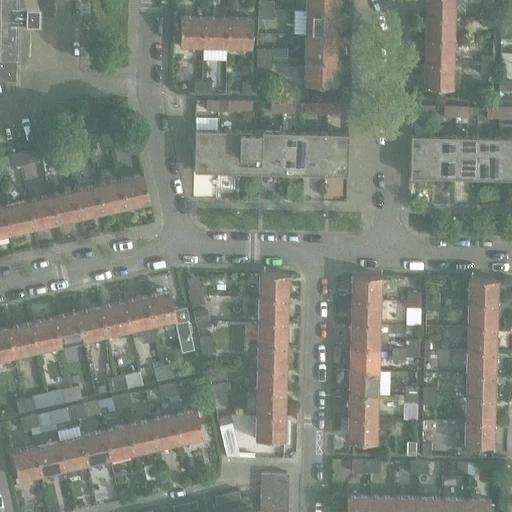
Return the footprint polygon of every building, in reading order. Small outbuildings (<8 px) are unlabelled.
[(0,0),(0,53),(8,54),(9,10),(44,10),(44,0),(0,0)] [(337,0),(306,0),(306,11),(338,12),(337,0)] [(454,0),(426,0),(426,17),(454,17),(454,0)] [(272,1),(259,1),(258,10),(271,11),(272,1)] [(482,8),(482,18),(495,18),(495,9),(482,8)] [(271,11),(258,10),(258,18),(271,18),(271,11)] [(338,12),(306,11),(305,36),(337,37),(338,12)] [(179,45),(204,45),(205,17),(180,17),(179,45)] [(229,18),(205,17),(204,45),(228,46),(229,18)] [(454,17),(426,17),(425,41),(453,42),(454,17)] [(252,18),(229,18),(228,46),(251,46),(252,18)] [(495,18),(482,18),(482,26),(494,26),(495,18)] [(511,20),(501,21),(500,30),(511,30),(511,20)] [(511,30),(500,30),(500,38),(511,38),(511,30)] [(337,37),(305,36),(305,60),(336,61),(337,37)] [(453,42),(425,41),(424,64),(453,64),(453,42)] [(270,50),(257,49),(257,59),(270,59),(270,50)] [(481,56),(481,65),(493,65),(494,56),(481,56)] [(270,59),(257,59),(257,67),(270,67),(270,59)] [(336,61),(305,60),(304,84),(336,85),(336,61)] [(453,64),(424,64),(424,87),(452,88),(453,64)] [(493,65),(481,65),(480,73),(493,73),(493,65)] [(194,81),(194,93),(203,94),(203,81),(194,81)] [(211,81),(203,81),(203,94),(211,94),(211,81)] [(242,81),(242,94),(250,95),(251,82),(242,81)] [(511,90),(511,81),(499,81),(499,90),(511,90)] [(218,110),(218,100),(206,100),(206,110),(218,110)] [(228,111),(240,111),(240,101),(228,101),(228,111)] [(252,101),(240,101),(240,111),(252,111),(252,101)] [(271,112),(283,112),(283,102),(271,102),(271,112)] [(295,102),(283,102),(283,112),(295,112),(295,102)] [(314,113),(326,113),(326,103),(314,103),(314,113)] [(338,103),(326,103),(326,113),(338,113),(338,103)] [(434,116),(434,106),(422,105),(422,116),(434,116)] [(444,116),(456,116),(456,106),(444,106),(444,116)] [(468,107),(456,106),(456,116),(468,117),(468,107)] [(487,117),(499,117),(499,107),(487,107),(487,117)] [(511,108),(499,107),(499,117),(511,118),(511,108)] [(218,129),(195,129),(194,170),(217,171),(218,129)] [(239,130),(218,129),(217,171),(238,171),(239,130)] [(117,130),(109,132),(112,144),(120,143),(117,130)] [(261,130),(239,130),(238,171),(260,172),(261,130)] [(282,131),(261,130),(260,172),(281,173),(282,131)] [(304,131),(282,131),(281,173),(303,173),(304,131)] [(326,132),(304,131),(303,173),(325,174),(326,132)] [(112,144),(109,132),(101,134),(103,146),(112,144)] [(348,133),(326,132),(325,174),(347,174),(348,133)] [(434,135),(411,134),(410,176),(433,176),(434,135)] [(455,135),(434,135),(433,176),(455,177),(455,135)] [(477,136),(455,135),(455,177),(476,177),(477,136)] [(498,136),(477,136),(476,177),(497,178),(498,136)] [(511,136),(498,136),(497,178),(511,178),(511,136)] [(71,141),(62,143),(65,155),(74,153),(71,141)] [(65,155),(62,143),(54,144),(57,157),(65,155)] [(25,151),(17,153),(20,165),(28,163),(25,151)] [(17,153),(8,155),(11,167),(20,165),(17,153)] [(143,173),(120,179),(126,206),(150,201),(143,173)] [(120,179),(96,184),(103,212),(126,206),(120,179)] [(96,184),(73,189),(79,217),(103,212),(96,184)] [(73,189),(50,195),(57,222),(79,217),(73,189)] [(50,195),(28,200),(34,227),(57,222),(50,195)] [(28,200),(5,205),(11,233),(34,227),(28,200)] [(5,205),(0,206),(0,235),(11,233),(5,205)] [(288,273),(260,273),(259,297),(287,298),(288,273)] [(352,275),(351,299),(380,300),(380,276),(352,275)] [(497,279),(469,278),(468,302),(496,303),(497,279)] [(201,287),(189,290),(191,299),(203,296),(201,287)] [(174,309),(170,291),(147,296),(153,324),(175,319),(176,318),(174,309)] [(407,292),(407,301),(420,301),(420,292),(407,292)] [(439,293),(426,292),(426,301),(439,301),(439,293)] [(147,296),(123,301),(129,329),(153,324),(147,296)] [(203,296),(191,299),(193,307),(205,304),(203,296)] [(248,297),(247,316),(258,317),(259,297),(248,297)] [(287,298),(259,297),(258,321),(287,322),(287,298)] [(380,300),(351,299),(351,323),(379,324),(380,300)] [(123,301),(100,307),(106,334),(129,329),(123,301)] [(420,301),(407,301),(407,309),(420,310),(420,301)] [(439,301),(426,301),(425,310),(438,310),(439,301)] [(496,303),(468,302),(468,326),(496,326),(496,303)] [(193,331),(190,321),(189,322),(188,319),(189,319),(186,306),(174,309),(176,318),(175,319),(182,352),(195,349),(191,332),(193,331)] [(100,307),(77,312),(83,339),(106,334),(100,307)] [(77,312),(54,317),(61,345),(83,339),(77,312)] [(54,317),(31,322),(38,350),(61,345),(54,317)] [(287,322),(258,321),(258,345),(286,345),(287,322)] [(31,322),(9,327),(15,355),(38,350),(31,322)] [(379,324),(351,323),(350,347),(378,347),(379,324)] [(496,326),(468,326),(467,350),(495,350),(496,326)] [(0,358),(15,355),(9,327),(0,329),(0,358)] [(212,334),(199,337),(201,347),(214,344),(212,334)] [(406,339),(406,348),(418,348),(418,339),(406,339)] [(437,340),(424,340),(424,349),(437,349),(437,340)] [(214,344),(201,347),(203,354),(216,351),(214,344)] [(286,345),(258,345),(257,370),(286,370),(286,345)] [(378,347),(350,347),(349,371),(378,372),(378,347)] [(418,348),(406,348),(406,357),(418,357),(418,348)] [(437,349),(424,349),(424,357),(437,357),(437,349)] [(495,350),(467,350),(466,374),(495,375),(495,350)] [(171,364),(162,366),(165,379),(174,377),(171,364)] [(154,368),(157,381),(165,379),(162,366),(154,368)] [(286,370),(257,370),(257,392),(285,392),(286,370)] [(378,372),(349,371),(349,394),(377,394),(378,372)] [(495,375),(466,374),(466,396),(494,397),(495,375)] [(125,375),(115,377),(118,389),(128,387),(125,375)] [(108,379),(111,391),(118,389),(115,377),(108,379)] [(175,382),(167,384),(169,397),(178,395),(175,382)] [(223,382),(210,385),(212,394),(225,391),(223,382)] [(167,384),(158,386),(161,399),(169,397),(167,384)] [(79,385),(70,387),(73,400),(82,398),(79,385)] [(405,386),(405,395),(417,395),(418,387),(405,386)] [(62,389),(65,402),(73,400),(70,387),(62,389)] [(424,387),(423,395),(436,396),(436,387),(424,387)] [(225,391),(212,394),(214,402),(227,399),(225,391)] [(285,392),(257,392),(256,415),(284,416),(285,392)] [(129,393),(120,395),(123,408),(132,406),(129,393)] [(377,394),(349,394),(348,417),(377,418),(377,394)] [(120,395),(112,397),(115,409),(123,408),(120,395)] [(417,395),(405,395),(404,404),(417,404),(417,395)] [(436,396),(423,395),(423,404),(436,404),(436,396)] [(33,396),(25,398),(28,410),(36,408),(33,396)] [(494,397),(466,396),(465,420),(493,421),(494,397)] [(16,400),(19,412),(28,410),(25,398),(16,400)] [(83,404),(75,405),(77,418),(86,416),(83,404)] [(77,418),(75,405),(66,407),(69,420),(77,418)] [(197,408),(173,414),(179,442),(203,436),(197,408)] [(37,414),(29,416),(32,428),(40,427),(37,414)] [(173,414),(150,419),(156,447),(179,442),(173,414)] [(230,414),(218,417),(220,426),(232,423),(230,414)] [(284,416),(256,415),(255,439),(284,440),(284,416)] [(32,428),(29,416),(20,418),(23,431),(32,428)] [(377,418),(348,417),(348,441),(376,442),(377,418)] [(150,419),(127,425),(133,452),(156,447),(150,419)] [(493,421),(465,420),(464,444),(493,445),(493,421)] [(127,425),(103,430),(110,458),(133,452),(127,425)] [(103,430),(81,435),(87,463),(110,458),(103,430)] [(81,435),(58,440),(64,468),(87,463),(81,435)] [(58,440),(36,445),(42,473),(64,468),(58,440)] [(407,455),(416,455),(416,442),(407,442),(407,455)] [(431,443),(422,442),(422,455),(431,455),(431,443)] [(18,479),(42,473),(36,445),(12,451),(18,479)] [(363,472),(371,473),(372,460),(363,460),(363,472)] [(380,460),(372,460),(371,473),(380,473),(380,460)] [(418,486),(418,474),(419,461),(410,461),(410,473),(408,474),(408,486),(418,486)] [(427,474),(427,461),(419,461),(418,474),(427,474)] [(457,475),(466,475),(466,462),(457,462),(457,475)] [(474,463),(466,462),(466,475),(474,475),(474,463)] [(261,472),(261,484),(287,486),(287,473),(261,472)] [(287,486),(261,484),(260,498),(286,499),(287,486)] [(238,490),(227,493),(229,501),(240,498),(238,490)] [(227,493),(215,496),(216,504),(229,501),(227,493)] [(345,511),(370,511),(371,496),(346,495),(345,511)] [(393,511),(394,496),(371,496),(370,511),(393,511)] [(417,511),(418,497),(394,496),(393,511),(417,511)] [(441,511),(441,498),(418,497),(417,511),(441,511)] [(286,511),(286,499),(260,498),(260,511),(274,511),(286,511)] [(464,511),(465,498),(441,498),(441,511),(464,511)] [(488,511),(489,499),(465,498),(464,511),(488,511)] [(196,500),(184,503),(185,511),(198,508),(196,500)] [(184,503),(172,505),(173,511),(180,511),(185,511),(184,503)]
